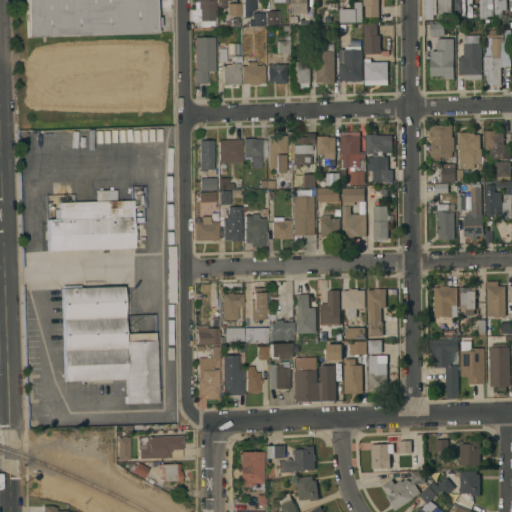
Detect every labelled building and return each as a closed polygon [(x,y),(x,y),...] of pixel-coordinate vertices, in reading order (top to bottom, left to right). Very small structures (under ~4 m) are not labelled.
[(27,37),(25,0),(161,0),(162,6),(155,6),(155,33),(27,37)] [(214,0),(214,27),(201,27),(201,21),(191,21),(191,9),(199,9),(200,2),(194,2),(194,0),(214,0)] [(230,0),(230,1),(225,1),(225,8),(217,8),(216,0),(230,0)] [(254,0),(255,10),(250,11),(250,17),(246,17),(243,17),(243,0),(254,0)] [(314,0),(314,6),(307,6),(307,12),(293,12),(293,10),(291,10),(290,0),(314,0)] [(378,0),(379,17),(365,17),(365,5),(366,5),(366,0),(378,0)] [(436,0),(436,14),(433,14),(433,19),(425,19),(425,0),(436,0)] [(451,0),(451,18),(446,19),(438,19),(437,0),(451,0)] [(465,0),(465,16),(461,16),(461,17),(454,17),(454,0),(465,0)] [(492,0),(492,4),(494,4),(494,10),(488,10),(488,13),(487,13),(487,18),(480,18),(480,7),(479,7),(479,4),(480,4),(480,3),(479,3),(479,0),(492,0)] [(506,0),(507,18),(494,18),(494,0),(506,0)] [(354,3),(354,2),(362,1),(362,22),(339,22),(339,9),(340,9),(340,3),(354,3)] [(240,3),(240,16),(227,16),(227,3),(240,3)] [(277,10),(278,24),(266,24),(265,11),(277,10)] [(264,12),(265,25),(248,26),(248,20),(251,20),(251,12),(264,12)] [(377,23),(377,35),(380,35),(380,49),(381,49),(381,53),(364,54),(363,23),(377,23)] [(444,23),(444,35),(430,36),(430,24),(444,23)] [(214,71),(206,71),(207,83),(193,83),(193,69),(195,69),(194,37),(214,37),(214,71)] [(504,57),(505,57),(505,66),(501,66),(501,85),(484,85),(483,56),(497,56),(497,55),(492,55),(492,49),(490,49),(490,45),(492,45),(492,38),(504,38),(504,57)] [(453,79),(444,79),(444,76),(430,76),(430,51),(437,51),(437,39),(453,39),(453,79)] [(289,40),(289,52),(277,53),(277,41),(289,40)] [(225,62),(217,62),(217,43),(225,43),(225,62)] [(463,43),(463,44),(482,43),(482,57),(481,57),(482,79),(464,80),(464,75),(458,75),(458,57),(455,57),(455,43),(463,43)] [(334,44),(334,83),(324,83),(324,82),(316,82),(315,44),(334,44)] [(362,49),(362,63),(362,84),(345,84),(345,81),(339,81),(339,62),(344,62),(344,49),(362,49)] [(240,88),(227,88),(227,85),(222,85),(222,63),(232,63),(232,58),(237,57),(237,63),(239,63),(240,88)] [(371,58),(371,62),(387,62),(387,84),(364,84),(364,58),(371,58)] [(246,65),(247,61),(256,61),(256,65),(264,65),(264,83),(258,83),(258,85),(248,85),(248,84),(241,84),(241,65),(246,65)] [(291,88),(291,61),(301,61),(301,65),(309,65),(310,88),(291,88)] [(285,64),(285,83),(273,83),(273,81),(267,81),(267,64),(285,64)] [(452,137),(454,137),(454,151),(452,151),(452,156),(456,156),(456,161),(452,161),(452,157),(440,157),(440,159),(434,159),(434,157),(431,157),(431,141),(428,141),(428,131),(431,131),(431,125),(452,124),(452,137)] [(493,131),(493,128),(496,128),(496,131),(497,131),(504,132),(504,149),(503,148),(503,153),(501,153),(501,154),(498,154),(498,153),(493,153),(493,150),(485,150),(485,131),(493,131)] [(360,131),(360,161),(353,161),(353,167),(343,167),(343,154),(341,154),(341,132),(360,131)] [(475,132),(475,134),(480,134),(480,148),(481,148),(482,163),(483,163),(483,170),(478,170),(478,163),(475,163),(475,168),(460,168),(459,132),(475,132)] [(315,145),(310,145),(310,165),(298,165),(298,168),(295,168),(295,164),(292,164),(292,136),(298,136),(298,133),(315,133),(315,145)] [(377,134),(377,135),(392,135),(392,144),(384,144),(384,153),(384,169),(392,169),(393,182),(366,182),(366,169),(374,169),(373,153),(366,153),(366,135),(377,134)] [(274,137),(274,135),(286,135),(286,139),(291,139),(291,155),(284,155),(284,172),(275,172),(275,167),(268,167),(268,137),(274,137)] [(335,158),(324,158),(324,155),(316,155),(317,136),(328,136),(335,136),(335,158)] [(254,138),(254,139),(266,139),(267,157),(261,157),(261,166),(251,166),(251,157),(243,157),(243,138),(254,138)] [(241,139),(242,162),(219,163),(218,141),(220,139),(241,139)] [(213,170),(199,170),(199,140),(213,140),(213,170)] [(511,161),(511,176),(497,176),(497,161),(511,161)] [(455,181),(432,181),(432,168),(441,167),(441,163),(455,163),(455,181)] [(364,170),(364,183),(351,183),(351,170),(364,170)] [(339,173),(339,185),(326,185),(326,173),(339,173)] [(315,174),(315,187),(302,187),(301,174),(315,174)] [(215,177),(216,189),(200,190),(199,178),(215,177)] [(511,180),(511,194),(511,219),(502,219),(502,202),(506,202),(506,199),(505,199),(505,188),(496,189),(496,181),(511,180)] [(481,184),(481,215),(483,215),(483,236),(477,236),(477,239),(470,239),(470,236),(464,236),(464,216),(466,216),(466,212),(471,212),(471,188),(471,184),(481,184)] [(495,185),(495,191),(501,191),(502,215),(495,215),(495,216),(488,216),(488,214),(485,214),(485,184),(495,185)] [(339,187),(339,202),(317,202),(317,188),(339,187)] [(364,188),(364,201),(354,201),(354,205),(342,205),(342,188),(364,188)] [(311,189),(311,196),(314,196),(315,235),(293,235),(292,196),(295,196),(295,189),(311,189)] [(95,190),(107,190),(108,200),(95,201),(95,190)] [(229,190),(230,204),(218,204),(218,191),(229,190)] [(216,191),(216,201),(199,202),(198,192),(216,191)] [(108,200),(132,200),(134,247),(47,250),(46,219),(58,218),(58,202),(95,201),(108,200)] [(448,204),(448,210),(449,210),(449,212),(454,212),(454,239),(438,239),(438,234),(437,234),(437,204),(448,204)] [(195,243),(194,221),(201,221),(201,216),(209,216),(208,205),(217,205),(218,243),(195,243)] [(387,205),(387,213),(388,213),(388,217),(387,217),(388,237),(387,237),(387,239),(374,239),(373,206),(387,205)] [(240,206),(240,221),(241,221),(241,240),(230,241),(230,239),(223,239),(222,219),(225,219),(225,214),(227,214),(227,206),(240,206)] [(350,206),(350,214),(366,214),(366,235),(353,236),(353,237),(342,237),(342,206),(350,206)] [(250,215),(250,214),(257,214),(257,218),(265,218),(266,232),(264,232),(264,246),(250,246),(250,242),(244,243),(244,215),(250,215)] [(331,214),(331,218),(339,218),(339,236),(330,236),(330,239),(323,239),(323,236),(320,236),(320,219),(321,219),(321,214),(331,214)] [(282,216),(282,219),(290,219),(290,238),(282,238),(282,239),(279,239),(279,238),(271,238),(271,221),(272,221),(272,216),(282,216)] [(167,246),(175,246),(175,302),(168,302),(167,246)] [(498,281),(498,285),(505,285),(505,316),(493,316),(487,316),(486,281),(498,281)] [(123,286),(124,333),(155,332),(158,402),(123,403),(123,396),(126,396),(125,379),(64,381),(61,288),(123,286)] [(440,287),(440,286),(449,286),(449,287),(457,287),(457,316),(434,316),(434,287),(440,287)] [(471,287),(471,290),(475,290),(475,309),(474,309),(474,315),(465,315),(465,306),(460,306),(460,291),(460,287),(471,287)] [(264,288),(264,320),(250,320),(250,304),(250,300),(253,300),(253,288),(264,288)] [(373,289),(373,288),(385,288),(385,307),(381,307),(381,321),(382,321),(382,335),(368,335),(368,311),(366,311),(366,289),(373,289)] [(349,290),(349,289),(358,289),(358,290),(364,290),(365,308),(356,308),(356,317),(347,317),(347,309),(341,309),(341,290),(349,290)] [(339,290),(340,325),(320,325),(320,304),(327,304),(327,290),(339,290)] [(227,293),(227,292),(231,292),(231,294),(242,293),(242,307),(237,307),(237,319),(222,319),(222,293),(227,293)] [(309,294),(309,307),(315,307),(315,332),(296,333),(296,318),(295,318),(295,315),(296,315),(296,294),(309,294)] [(274,322),(274,320),(281,320),(281,322),(292,322),(293,339),(269,340),(269,334),(268,334),(268,322),(274,322)] [(219,344),(196,344),(196,326),(207,325),(207,328),(218,327),(219,344)] [(242,327),(242,341),(225,341),(225,328),(242,327)] [(267,327),(267,342),(244,342),(244,328),(267,327)] [(364,327),(364,338),(345,339),(345,327),(364,327)] [(458,339),(458,351),(450,351),(450,365),(457,365),(458,390),(457,390),(457,398),(446,399),(446,390),(445,390),(445,367),(434,367),(434,356),(431,356),(430,340),(458,339)] [(381,340),(381,353),(367,353),(368,340),(381,340)] [(471,340),(471,347),(484,348),(484,383),(468,384),(468,376),(460,376),(460,350),(460,340),(471,340)] [(366,341),(366,354),(349,354),(349,341),(366,341)] [(290,343),(290,359),(276,359),(276,356),(270,357),(269,343),(290,343)] [(492,347),(492,343),(506,343),(506,347),(510,347),(510,375),(510,378),(510,386),(506,386),(506,390),(497,390),(497,386),(489,386),(489,358),(488,358),(488,355),(489,355),(489,347),(492,347)] [(341,344),(341,360),(326,360),(326,353),(324,353),(324,350),(326,350),(326,344),(341,344)] [(268,346),(268,359),(257,359),(256,346),(268,346)] [(237,355),(237,369),(244,369),(244,382),(243,382),(243,393),(242,393),(242,395),(227,395),(227,393),(222,393),(222,385),(220,385),(220,382),(222,382),(221,355),(237,355)] [(377,355),(377,363),(386,363),(387,390),(379,390),(379,391),(368,391),(368,372),(369,372),(368,355),(377,355)] [(218,383),(219,383),(219,386),(217,386),(218,398),(206,399),(206,395),(197,395),(196,378),(198,378),(197,369),(199,369),(199,357),(210,357),(211,369),(217,369),(218,383)] [(300,358),(316,357),(317,381),(320,381),(319,365),(335,365),(335,373),(341,373),(341,390),(335,391),(336,401),(295,402),(294,358),(300,358)] [(355,359),(355,365),(362,364),(362,391),(353,391),(353,390),(344,390),(343,360),(355,359)] [(280,364),(280,367),(288,367),(289,389),(288,389),(288,390),(276,390),(276,389),(268,389),(268,364),(280,364)] [(253,366),(253,369),(255,369),(255,372),(260,372),(260,379),(261,378),(261,383),(259,384),(259,392),(246,392),(245,366),(253,366)] [(137,449),(137,437),(182,435),(182,449),(181,449),(181,457),(138,459),(138,449),(137,449)] [(117,437),(121,437),(121,436),(129,436),(129,459),(126,460),(120,460),(120,459),(117,459),(117,437)] [(447,439),(448,451),(435,452),(435,439),(447,439)] [(410,440),(411,452),(399,453),(398,441),(410,440)] [(479,441),(479,464),(460,464),(460,448),(459,448),(459,446),(459,443),(469,443),(469,441),(479,441)] [(387,444),(392,444),(392,453),(389,453),(390,468),(387,468),(387,467),(372,468),(371,444),(387,444)] [(284,445),(284,457),(265,458),(264,445),(284,445)] [(295,471),(278,472),(277,461),(285,460),(285,459),(290,458),(291,460),(294,460),(293,450),(304,449),(304,446),(313,446),(313,454),(315,454),(315,460),(314,460),(314,468),(307,469),(307,471),(305,471),(305,469),(295,470),(295,471)] [(240,451),(263,451),(263,483),(251,483),(251,485),(239,485),(240,451)] [(148,469),(143,478),(132,472),(137,463),(148,469)] [(181,478),(181,481),(162,481),(162,467),(157,468),(157,464),(180,463),(181,474),(182,475),(182,477),(181,478)] [(476,471),(476,474),(479,474),(479,496),(471,496),(471,493),(460,493),(460,491),(459,491),(459,487),(460,487),(460,471),(476,471)] [(391,479),(394,484),(400,479),(402,481),(406,479),(411,481),(410,472),(424,472),(425,484),(415,485),(420,492),(412,497),(413,498),(394,511),(389,503),(390,502),(386,496),(387,495),(381,485),(391,479)] [(312,476),(312,480),(316,480),(318,499),(310,501),(309,498),(299,500),(295,478),(312,476)] [(446,477),(455,487),(445,495),(437,485),(446,477)] [(428,487),(436,494),(430,501),(437,506),(431,511),(415,511),(419,507),(421,509),(426,502),(419,495),(418,494),(427,485),(428,487)] [(292,500),(297,511),(282,511),(282,510),(280,511),(279,508),(281,507),(280,505),(280,504),(277,498),(289,493),(291,500),(292,500)]
